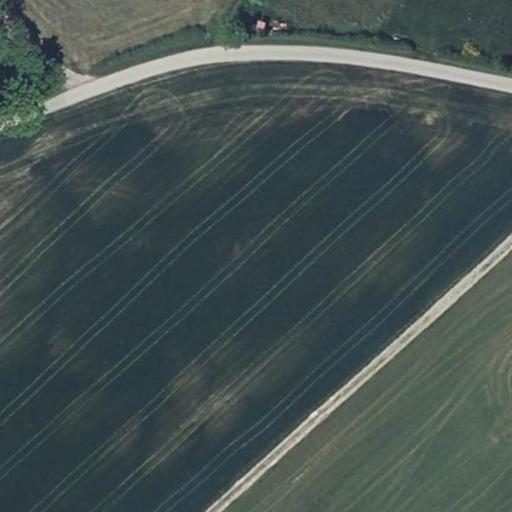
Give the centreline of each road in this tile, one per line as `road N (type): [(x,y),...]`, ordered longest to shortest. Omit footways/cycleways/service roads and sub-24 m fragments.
road 1 (unclassified): [(0,118),(217,55),(321,52),(511,80)]
road 2 (track): [(228,511),(511,251)]
